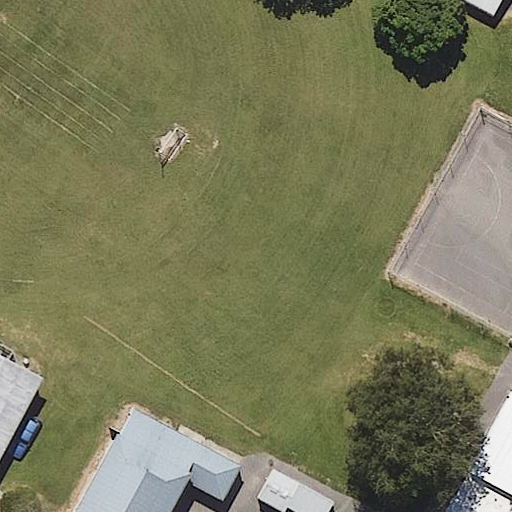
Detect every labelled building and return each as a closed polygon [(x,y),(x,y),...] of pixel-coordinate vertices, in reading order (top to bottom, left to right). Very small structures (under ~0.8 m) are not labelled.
[(503,0),(461,0),(494,18),(503,0)] [(0,385),(10,367),(0,361),(0,385)] [(511,511),(511,399),(476,380),(406,511),(407,511),(511,511)] [(214,457),(90,390),(23,511),(135,511),(156,473),(195,493),(214,457)] [(330,511),(336,502),(268,464),(253,491),(291,511),(330,511)]
